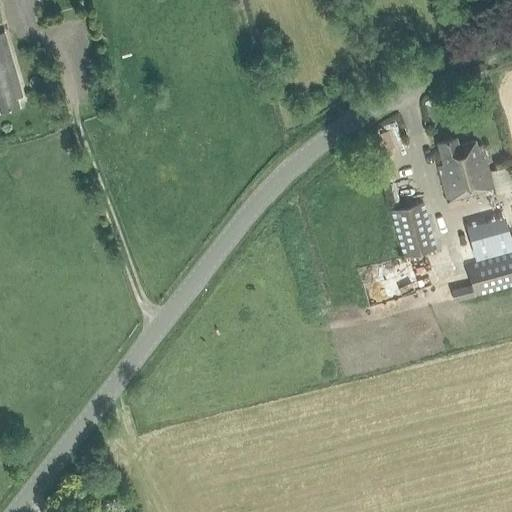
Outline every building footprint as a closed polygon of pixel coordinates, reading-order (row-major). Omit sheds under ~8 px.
[(16,99),(22,98),(5,36),(0,36),(0,108),(1,111),(18,106),(16,99)] [(446,199),(492,187),(485,154),(479,156),(475,141),(458,145),(457,139),(438,144),(442,165),(438,168),(446,199)] [(494,161),(497,170),(508,167),(505,158),(494,161)] [(392,211),(405,257),(436,249),(423,202),(392,211)] [(469,284),(472,296),(511,285),(511,253),(464,266),(469,284)] [(472,296),(469,284),(450,290),(453,301),(472,296)]
